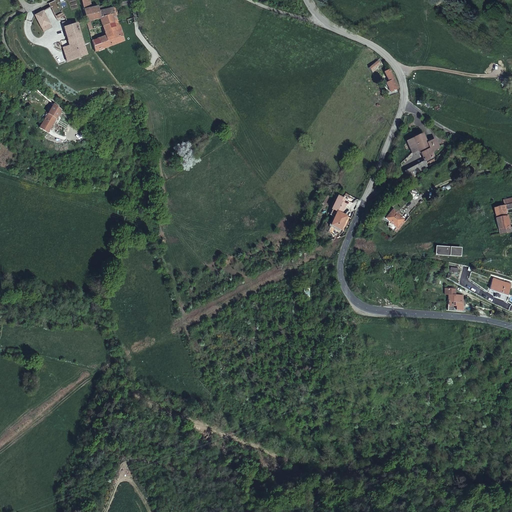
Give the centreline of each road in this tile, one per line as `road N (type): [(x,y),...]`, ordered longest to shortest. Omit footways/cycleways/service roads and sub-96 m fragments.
road 1 (tertiary): [(403,105),(345,244),(344,288),(375,309),(511,326)]
road 2 (track): [(0,168),(55,186),(119,187),(124,152),(74,121)]
road 3 (residential): [(74,121),(3,40),(11,18),(29,8)]
road 4 (tertiary): [(320,18),(393,62),(403,105)]
road 5 (unclassified): [(403,105),(511,165)]
